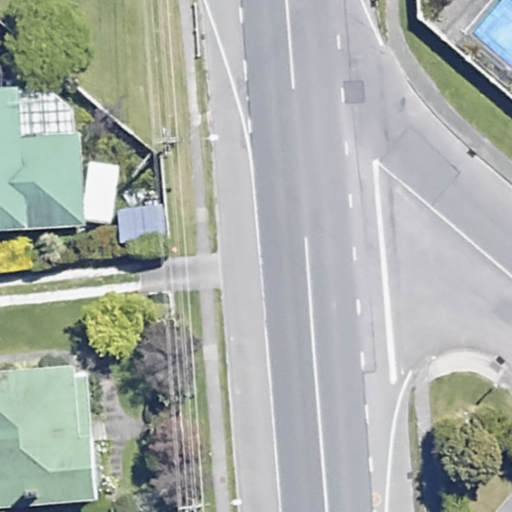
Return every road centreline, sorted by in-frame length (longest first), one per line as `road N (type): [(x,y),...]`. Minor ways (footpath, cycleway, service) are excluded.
road 1 (secondary): [(291,100),(321,511)]
road 2 (residential): [(511,285),(291,100)]
